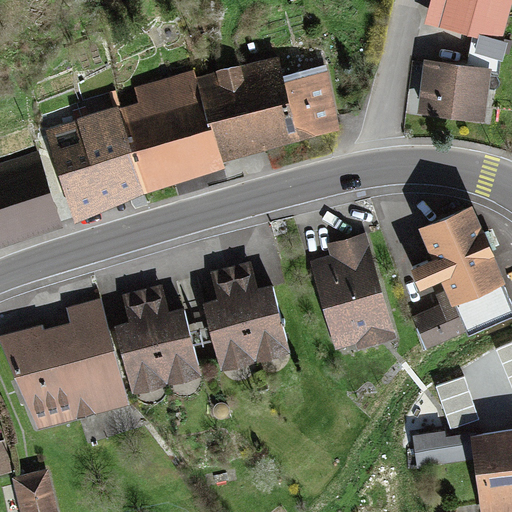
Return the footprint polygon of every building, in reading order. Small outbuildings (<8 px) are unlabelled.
[(427,0),(423,18),(498,39),(508,0),(427,0)] [(344,126),(328,72),(300,80),(280,51),(209,65),(240,165),(344,126)] [(487,66),(432,60),(427,105),(481,112),(487,66)] [(240,165),(209,65),(141,86),(144,96),(120,104),(148,194),(240,165)] [(50,127),(77,215),(148,194),(120,104),(50,127)] [(37,156),(0,169),(0,242),(60,221),(37,156)] [(470,197),(419,218),(451,291),(502,270),(470,197)] [(345,255),(326,260),(348,348),(406,334),(379,224),(339,233),(345,255)] [(220,295),(207,298),(220,359),(285,344),(272,283),(258,286),(252,263),(215,272),(220,295)] [(131,319),(118,322),(131,383),(197,368),(183,307),(169,310),(164,288),(126,296),(131,319)] [(451,301),(414,316),(428,348),(464,333),(451,301)] [(73,319),(7,336),(29,422),(125,397),(100,303),(70,310),(73,319)] [(511,422),(478,427),(486,493),(511,489),(511,422)] [(6,441),(0,441),(0,470),(9,469),(6,441)] [(56,511),(47,470),(13,478),(20,511),(56,511)]
